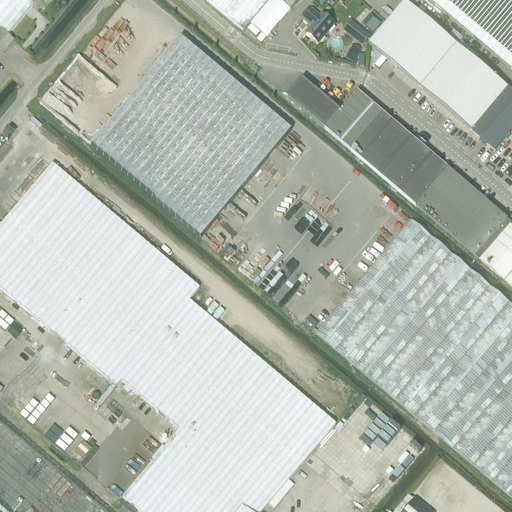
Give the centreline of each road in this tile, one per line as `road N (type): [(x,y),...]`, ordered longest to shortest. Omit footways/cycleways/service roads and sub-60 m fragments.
road 1 (unclassified): [(511,201),(362,77),(262,58),(190,0)]
road 2 (unclassified): [(0,124),(104,0)]
